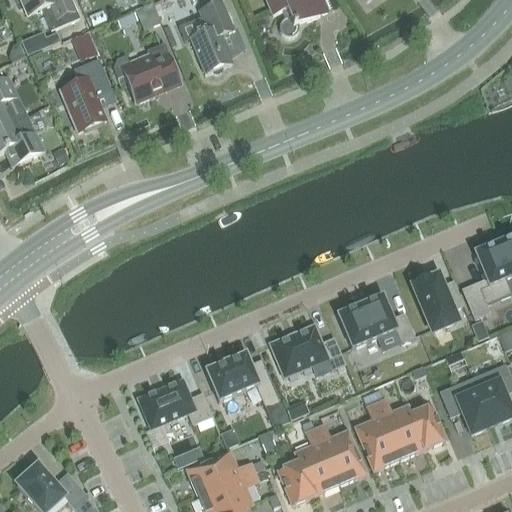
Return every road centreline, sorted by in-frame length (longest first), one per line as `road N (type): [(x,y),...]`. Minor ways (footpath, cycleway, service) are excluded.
road 1 (tertiary): [(11,273),(104,213),(402,92),(466,51),(511,5)]
road 2 (residential): [(74,400),(485,223)]
road 3 (residential): [(132,511),(74,400)]
